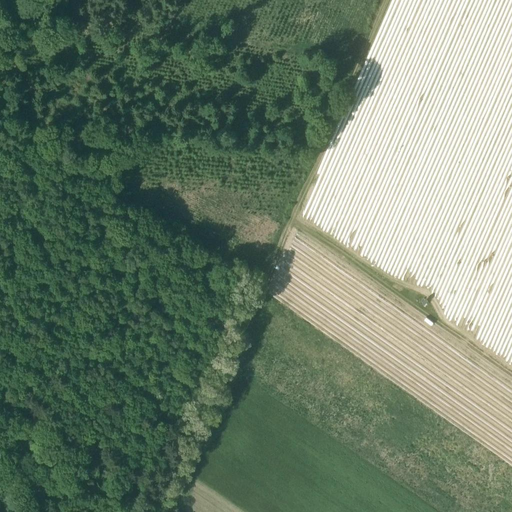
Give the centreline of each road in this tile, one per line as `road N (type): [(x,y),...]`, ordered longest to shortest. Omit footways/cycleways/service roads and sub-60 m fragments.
road 1 (track): [(386,0),(162,511)]
road 2 (track): [(289,221),(511,378)]
